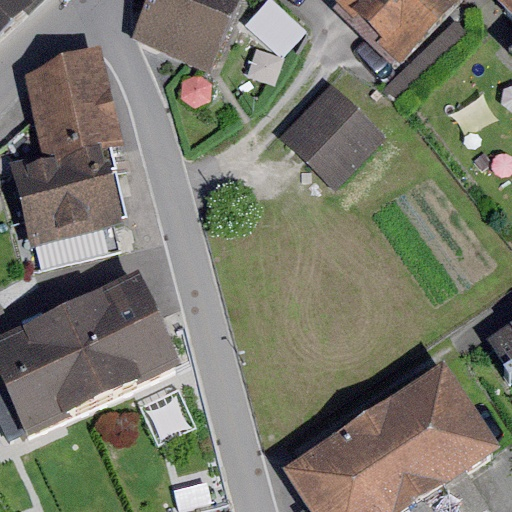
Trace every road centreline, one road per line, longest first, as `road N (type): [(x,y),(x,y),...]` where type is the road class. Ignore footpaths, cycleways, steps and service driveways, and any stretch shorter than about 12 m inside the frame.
road 1 (residential): [(109,6),(260,511)]
road 2 (unknown): [(328,0),(324,44),(294,104),(266,134),(168,198)]
road 3 (residential): [(0,95),(109,6)]
